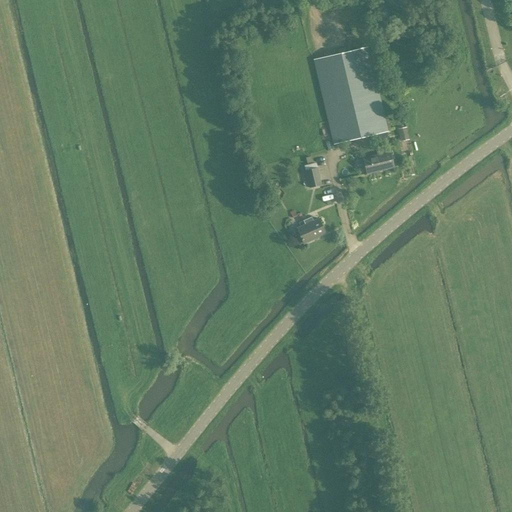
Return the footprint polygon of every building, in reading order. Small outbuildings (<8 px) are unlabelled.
[(335,144),(388,131),(368,47),(314,60),(335,144)] [(409,140),(407,128),(398,129),(401,141),(409,140)] [(367,173),(394,167),(390,152),(363,158),(367,173)] [(317,168),(305,171),(310,188),(321,185),(317,168)] [(320,235),(325,233),(319,218),(313,221),(312,217),(303,220),(305,224),(297,228),(304,243),(320,236),(320,235)]
